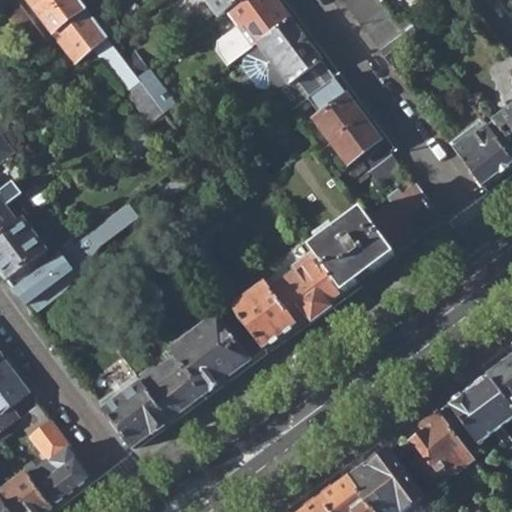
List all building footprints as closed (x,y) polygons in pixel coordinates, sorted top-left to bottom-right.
[(30,0),(77,63),(94,50),(108,39),(79,0),(30,0)] [(206,0),(219,17),(228,11),(242,0),(206,0)] [(223,37),(228,44),(248,28),(260,43),(291,19),(277,0),(242,0),(228,11),(219,17),(207,26),(217,41),(223,37)] [(345,0),(382,49),(406,31),(384,0),(345,0)] [(46,38),(21,6),(9,15),(34,48),(46,38)] [(291,19),(260,43),(240,58),(235,72),(251,93),(263,94),(267,100),(279,91),(285,86),(289,83),(321,59),(291,19)] [(382,49),(393,65),(425,41),(413,26),(406,31),(382,49)] [(94,50),(111,71),(125,61),(108,39),(94,50)] [(140,75),(151,66),(138,49),(127,57),(140,75)] [(321,59),(289,83),(302,101),(312,94),(334,77),(321,59)] [(365,118),(347,94),(334,77),(312,94),(325,111),(315,118),(333,141),(365,118)] [(511,77),(474,106),(490,128),(497,123),(496,121),(511,108),(511,77)] [(127,94),(151,126),(165,115),(141,83),(127,94)] [(279,91),(292,108),(298,104),(302,101),(289,83),(285,86),(279,91)] [(511,108),(496,121),(497,123),(490,128),(511,157),(511,108)] [(333,141),(357,173),(365,166),(371,171),(392,154),(365,118),(333,141)] [(457,150),(485,188),(511,168),(511,157),(490,128),(474,141),(472,138),(457,150)] [(308,241),(346,292),(398,253),(374,220),(349,186),(317,142),(264,182),(308,241)] [(371,171),(380,183),(402,167),(392,154),(371,171)] [(0,194),(0,239),(26,220),(30,217),(8,188),(1,193),(0,194)] [(396,205),(420,237),(442,220),(418,188),(395,203),(396,205)] [(395,203),(374,220),(398,253),(420,237),(396,205),(395,203)] [(129,204),(67,252),(84,275),(105,248),(143,221),(129,204)] [(0,239),(0,268),(10,282),(50,252),(26,220),(0,239)] [(346,292),(308,241),(261,275),(266,283),(299,327),(346,292)] [(57,260),(50,252),(10,282),(16,290),(57,260)] [(16,290),(35,315),(71,288),(85,277),(84,275),(67,252),(57,260),(16,290)] [(232,303),(235,307),(267,351),(299,327),(266,283),(261,275),(251,262),(219,286),(232,303)] [(181,361),(207,396),(267,351),(235,307),(232,303),(172,349),(181,361)] [(511,356),(490,373),(511,402),(511,356)] [(0,433),(8,428),(16,422),(7,411),(31,393),(5,359),(0,362),(0,433)] [(207,396),(181,361),(161,375),(154,366),(138,379),(141,383),(171,422),(207,396)] [(511,402),(490,373),(448,403),(468,431),(478,445),(511,420),(511,402)] [(171,422),(141,383),(106,409),(136,449),(171,422)] [(439,410),(459,437),(464,434),(468,431),(448,403),(439,410)] [(95,479),(39,404),(19,419),(50,460),(39,468),(33,461),(23,468),(26,472),(54,509),(95,479)] [(410,458),(433,489),(457,471),(467,484),(485,472),(459,437),(439,410),(419,425),(425,433),(413,441),(420,450),(410,458)] [(22,447),(8,428),(0,433),(0,437),(13,454),(22,447)] [(372,511),(402,511),(424,496),(388,448),(347,478),(372,511)] [(0,491),(0,497),(10,511),(50,511),(54,509),(26,472),(0,491)] [(321,497),(332,511),(372,511),(347,478),(321,497)] [(0,511),(10,511),(0,497),(0,511)] [(332,511),(321,497),(301,511),(332,511)]
